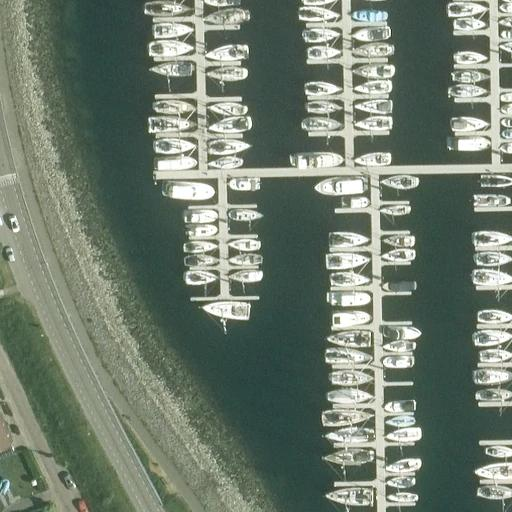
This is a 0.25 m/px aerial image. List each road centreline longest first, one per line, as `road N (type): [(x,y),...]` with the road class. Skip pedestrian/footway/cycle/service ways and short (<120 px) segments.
road 1 (secondary): [(150,511),(76,369),(0,162)]
road 2 (residential): [(60,489),(0,364)]
